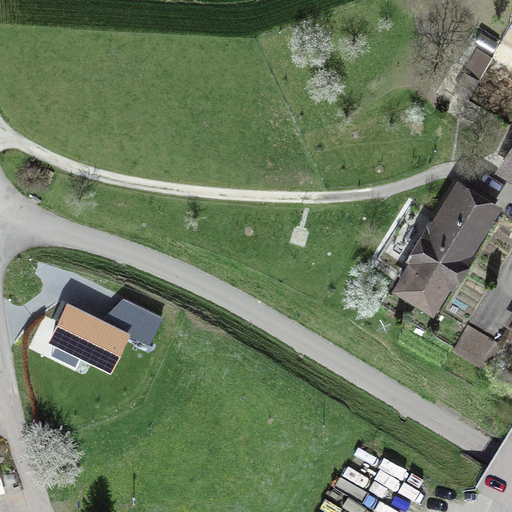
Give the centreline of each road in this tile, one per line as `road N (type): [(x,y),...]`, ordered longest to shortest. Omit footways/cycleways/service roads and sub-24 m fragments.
road 1 (residential): [(0,220),(149,258),(234,299),(511,465)]
road 2 (track): [(0,135),(57,163),(148,188),(268,199),(386,191),(438,174)]
road 3 (residential): [(0,365),(45,511)]
